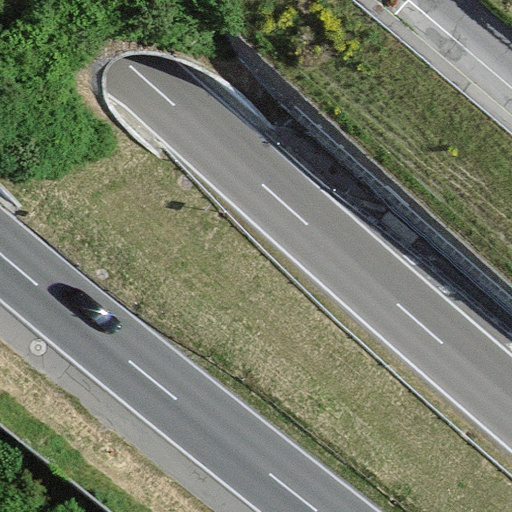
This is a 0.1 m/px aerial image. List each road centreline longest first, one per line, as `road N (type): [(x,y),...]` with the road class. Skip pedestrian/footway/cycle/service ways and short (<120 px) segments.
road 1 (motorway): [(511,398),(65,0)]
road 2 (motorway): [(0,249),(312,511)]
